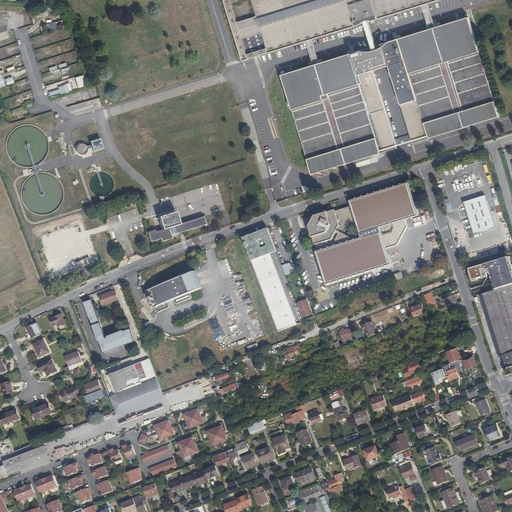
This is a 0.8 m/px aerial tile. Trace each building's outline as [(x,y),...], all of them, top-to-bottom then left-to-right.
[(231,0),(228,1),(246,61),(277,52),(309,42),(314,41),(353,29),(368,24),(372,23),(425,6),(430,5),(445,0),(231,0)] [(427,12),(433,30),(438,29),(432,11),(430,5),(425,6),(427,12)] [(433,30),(384,45),(390,67),(399,94),(412,90),(425,130),(411,135),(414,144),(431,139),(430,135),(460,126),(461,130),(462,131),(470,128),(470,127),(468,123),(472,122),(500,113),(481,51),(484,50),(482,44),(479,45),(471,18),(438,29),(433,30)] [(41,32),(56,29),(55,23),(40,26),(41,32)] [(374,29),(372,23),(368,24),(370,30),(375,48),(379,47),(374,29)] [(311,48),(316,66),(321,65),(315,47),(314,41),(309,42),(311,48)] [(376,72),(390,67),(384,45),(379,47),(375,48),(369,50),(376,72)] [(376,72),(369,50),(321,65),(316,66),(284,76),(292,103),(289,103),(291,110),(294,109),(313,171),(344,162),(345,166),(345,167),(352,164),(352,163),(351,160),(380,151),(381,154),(397,149),(374,72),(376,72)] [(0,75),(0,86),(16,82),(13,72),(0,75)] [(78,88),(85,86),(82,76),(75,78),(78,88)] [(58,90),(48,92),(49,97),(76,90),(73,79),(56,83),(58,90)] [(27,80),(0,87),(0,93),(5,108),(12,106),(9,98),(13,97),(13,95),(17,94),(19,101),(25,99),(25,101),(29,99),(28,96),(31,95),(27,80)] [(399,94),(411,135),(425,130),(412,90),(399,94)] [(501,117),(500,113),(472,122),(473,126),(501,117)] [(431,139),(461,130),(460,126),(430,135),(431,139)] [(99,134),(74,142),(78,160),(105,152),(99,134)] [(352,163),(381,154),(380,151),(351,160),(352,163)] [(314,175),(345,166),(344,162),(313,171),(314,175)] [(102,172),(98,172),(94,174),(91,176),(89,180),(88,183),(89,187),(90,191),(93,194),(96,196),(100,197),(104,197),(107,195),(110,193),(112,189),(113,185),(113,182),(111,178),(109,175),(106,173),(102,172)] [(362,232),(393,223),(406,219),(418,215),(408,183),(396,186),(352,199),(362,232)] [(486,197),(465,202),(474,235),(495,229),(486,197)] [(309,226),(314,242),(332,237),(339,223),(335,208),(314,215),(309,226)] [(162,229),(155,232),(157,240),(161,239),(161,242),(172,239),(171,235),(192,229),(190,222),(181,224),(176,211),(158,216),(162,229)] [(205,217),(190,222),(192,229),(207,224),(205,217)] [(406,219),(393,223),(395,227),(392,232),(382,235),(386,247),(398,245),(408,226),(406,219)] [(270,251),(276,249),(267,226),(261,228),(270,251)] [(261,228),(243,235),(278,330),(296,323),(269,252),(270,251),(261,228)] [(151,242),(157,240),(155,232),(154,231),(148,232),(151,242)] [(326,284),(391,264),(386,247),(382,235),(381,231),(317,251),(326,284)] [(282,265),(285,272),(293,269),(290,262),(282,265)] [(193,268),(174,275),(182,298),(189,295),(191,292),(190,289),(200,286),(193,268)] [(177,300),(182,298),(174,275),(156,282),(155,280),(153,281),(150,282),(147,284),(146,285),(145,288),(145,290),(145,293),(145,295),(146,297),(147,300),(156,309),(169,304),(168,300),(167,298),(173,296),(174,299),(175,300),(177,300)] [(511,281),(510,275),(480,284),(503,356),(506,368),(511,365),(511,281)] [(105,305),(119,300),(115,291),(101,297),(105,305)] [(432,304),(433,303),(434,302),(431,294),(425,296),(429,306),(431,305),(432,305),(432,304)] [(454,296),(443,300),(444,302),(445,305),(446,306),(457,302),(454,296)] [(304,317),(314,313),(308,298),(298,302),(300,307),(298,308),(300,313),(302,313),(304,317)] [(102,330),(98,318),(91,300),(84,303),(90,319),(91,319),(93,326),(94,326),(96,331),(94,332),(98,340),(100,339),(102,345),(104,344),(106,350),(119,345),(118,344),(125,342),(125,343),(128,342),(127,341),(133,338),(130,328),(123,331),(123,329),(107,335),(108,337),(105,338),(103,332),(100,333),(100,331),(102,330)] [(420,305),(411,308),(415,317),(423,314),(420,305)] [(63,315),(51,320),(54,328),(59,326),(60,328),(67,325),(63,315)] [(42,332),(36,321),(25,326),(31,338),(42,332)] [(366,330),(369,337),(377,333),(372,321),(362,325),(364,331),(366,330)] [(351,338),(354,336),(351,329),(348,330),(347,329),(343,330),(343,329),(341,330),(341,331),(340,332),(344,342),(351,339),(351,338)] [(51,352),(44,339),(35,344),(41,356),(51,352)] [(290,355),(291,359),(301,355),(298,346),(288,350),(290,355)] [(448,355),(451,363),(453,362),(457,361),(456,360),(460,358),(456,349),(447,352),(448,355)] [(80,353),(66,358),(70,368),(76,365),(83,363),(80,353)] [(52,357),(36,364),(40,372),(44,370),(47,375),(58,370),(52,357)] [(108,374),(117,394),(158,377),(149,357),(141,360),(142,364),(146,374),(140,377),(136,367),(134,363),(108,374)] [(473,357),(464,360),(468,369),(476,365),(473,357)] [(462,371),(468,369),(464,360),(463,358),(458,360),(462,371)] [(270,366),(267,367),(270,376),(282,371),(279,361),(270,365),(270,366)] [(418,361),(408,365),(409,369),(403,371),(405,376),(421,370),(418,361)] [(455,368),(453,362),(451,363),(449,364),(443,366),(447,376),(454,374),(452,369),(455,368)] [(142,364),(136,367),(140,377),(146,374),(142,364)] [(444,372),(433,377),(434,381),(446,377),(444,372)] [(213,378),(217,388),(221,386),(220,384),(229,381),(228,379),(231,377),(229,373),(218,377),(217,376),(213,378)] [(242,381),(239,374),(236,374),(240,386),(245,384),(243,381),(242,381)] [(260,376),(245,382),(246,386),(260,380),(260,378),(260,376)] [(117,394),(110,397),(116,413),(163,394),(163,392),(158,377),(117,394)] [(417,381),(416,377),(410,379),(413,386),(423,382),(422,379),(421,379),(417,381)] [(99,379),(85,385),(89,394),(103,389),(99,379)] [(13,391),(10,381),(2,383),(5,394),(13,391)] [(402,392),(409,389),(408,389),(405,381),(388,388),(382,390),(384,395),(384,396),(387,395),(388,398),(394,395),(392,392),(400,389),(402,392)] [(165,397),(189,387),(187,383),(163,392),(165,397)] [(225,394),(228,393),(228,392),(239,388),(237,383),(224,389),(224,391),(219,393),(217,388),(213,389),(215,395),(216,397),(219,396),(225,394)] [(76,393),(80,392),(77,385),(62,391),(66,402),(77,397),(76,393)] [(432,389),(437,402),(441,400),(436,387),(432,389)] [(105,397),(103,389),(89,394),(85,396),(88,404),(105,397)] [(422,390),(413,394),(415,402),(422,400),(425,399),(422,390)] [(165,399),(163,394),(116,413),(125,414),(165,399)] [(227,403),(223,395),(219,396),(216,397),(220,406),(227,403)] [(377,409),(387,405),(384,396),(384,395),(373,399),(377,409)] [(411,395),(396,401),(401,412),(415,406),(411,395)] [(486,398),(475,403),(477,406),(481,415),(491,411),(486,398)] [(320,399),(305,404),(307,408),(321,403),(320,399)] [(338,402),(332,404),(334,409),(336,414),(339,421),(350,417),(349,412),(348,413),(346,409),(344,409),(343,406),(340,407),(338,402)] [(48,404),(33,410),(36,418),(52,412),(48,404)] [(304,413),(307,412),(304,404),(300,406),(302,411),(293,415),(292,413),(285,416),(288,425),(296,423),(295,420),(302,417),(303,420),(307,418),(304,413)] [(197,407),(182,412),(188,428),(203,422),(197,407)] [(16,409),(0,415),(0,416),(0,418),(3,424),(20,417),(16,409)] [(367,410),(354,415),(358,425),(371,420),(367,410)] [(461,423),(456,411),(447,414),(452,427),(461,423)] [(491,411),(481,415),(483,420),(493,416),(491,411)] [(321,413),(309,417),(312,424),(323,419),(321,413)] [(168,418),(153,424),(159,439),(174,434),(168,418)] [(256,432),(266,427),(264,423),(254,427),(256,432)] [(226,438),(221,425),(207,430),(213,444),(226,438)] [(501,436),(496,425),(484,429),(488,440),(495,437),(495,438),(501,436)] [(427,434),(424,426),(415,429),(419,438),(427,434)] [(304,444),(312,441),(307,428),(296,432),(298,436),(300,435),(304,444)] [(146,435),(140,433),(137,440),(143,443),(146,435)] [(395,450),(397,454),(410,449),(411,449),(405,434),(398,436),(400,441),(391,444),(394,451),(395,450)] [(285,435),(274,439),(278,452),(285,449),(290,448),(285,435)] [(475,435),(456,442),(460,450),(469,447),(469,448),(479,444),(475,435)] [(178,442),(183,456),(198,450),(192,436),(178,442)] [(135,454),(131,444),(126,445),(125,443),(122,444),(126,457),(135,454)] [(249,451),(246,443),(238,446),(241,454),(249,451)] [(168,444),(143,453),(144,455),(141,456),(144,462),(170,451),(168,444)] [(73,445),(58,448),(58,452),(53,453),(55,458),(75,453),(73,445)] [(50,459),(45,446),(4,462),(5,466),(0,467),(0,478),(20,471),(50,459)] [(376,446),(364,451),(368,460),(372,459),(380,456),(376,446)] [(123,459),(119,448),(113,450),(112,448),(109,449),(114,462),(123,459)] [(270,448),(258,453),(262,463),(274,458),(270,448)] [(426,451),(432,466),(443,461),(440,456),(439,456),(438,454),(435,448),(426,451)] [(234,458),(239,456),(237,451),(231,454),(230,452),(231,452),(231,449),(225,451),(229,461),(230,464),(234,463),(233,460),(234,459),(234,458)] [(226,462),(229,461),(225,451),(220,453),(221,458),(217,459),(219,464),(223,463),(226,462)] [(100,453),(88,458),(88,462),(92,461),(94,465),(103,461),(100,453)] [(253,455),(243,459),(247,469),(257,465),(253,455)] [(357,455),(344,460),(348,470),(361,465),(357,455)] [(511,456),(499,462),(501,466),(506,464),(506,465),(509,472),(511,470),(511,456)] [(50,459),(20,471),(21,473),(37,467),(51,461),(50,459)] [(174,459),(150,468),(152,475),(177,466),(174,459)] [(78,462),(66,466),(69,475),(79,471),(77,466),(79,465),(78,462)] [(411,465),(401,469),(405,479),(410,477),(412,481),(417,479),(411,465)] [(105,466),(92,471),(94,475),(97,474),(99,478),(108,474),(105,466)] [(129,470),(133,482),(144,478),(141,470),(142,470),(141,466),(129,470)] [(211,473),(207,474),(209,479),(219,475),(216,466),(211,467),(213,471),(210,471),(211,473)] [(448,481),(442,467),(431,471),(437,486),(448,481)] [(311,468),(296,474),(300,483),(315,478),(311,468)] [(490,481),(486,468),(477,471),(480,479),(479,480),(481,484),(490,481)] [(197,485),(210,481),(209,479),(207,474),(206,471),(194,475),(197,484),(197,485)] [(336,480),(322,485),(324,491),(346,482),(342,473),(335,475),(336,480)] [(83,474),(71,479),(74,488),(84,484),(82,480),(85,479),(83,474)] [(58,485),(53,475),(37,482),(40,492),(43,491),(43,492),(55,488),(55,486),(58,485)] [(192,486),(197,484),(194,475),(181,480),(184,488),(191,485),(192,486)] [(295,486),(291,477),(282,481),(285,490),(295,486)] [(113,490),(109,479),(97,483),(98,488),(100,487),(104,494),(113,490)] [(178,490),(184,488),(181,480),(170,484),(172,491),(173,493),(178,491),(178,490)] [(14,490),(18,500),(20,499),(21,501),(33,496),(33,495),(36,494),(32,484),(14,490)] [(155,484),(144,488),(147,497),(152,495),(153,495),(154,496),(159,494),(155,484)] [(139,489),(142,488),(141,485),(130,489),(132,493),(137,491),(139,489)] [(342,485),(329,490),(330,495),(344,490),(342,485)] [(79,490),(84,502),(94,498),(90,491),(92,490),(90,486),(79,490)] [(405,490),(404,487),(400,488),(399,486),(394,488),(391,490),(387,491),(390,498),(393,497),(397,495),(398,496),(402,495),(405,503),(410,501),(408,496),(405,490)] [(268,502),(262,487),(253,491),(259,505),(268,502)] [(412,487),(405,490),(408,496),(415,494),(412,487)] [(334,511),(327,492),(324,493),(324,492),(321,493),(319,488),(301,495),(289,500),(292,507),(317,497),(323,511),(334,511)] [(459,504),(452,489),(442,493),(448,509),(459,504)] [(0,494),(0,505),(6,504),(4,501),(8,499),(6,495),(11,493),(10,491),(5,493),(5,492),(0,494)] [(248,495),(237,499),(238,500),(241,508),(252,504),(248,495)] [(487,499),(482,500),(485,508),(484,508),(484,511),(494,511),(498,510),(493,496),(487,499)] [(56,511),(65,509),(61,498),(49,502),(50,506),(52,506),(54,511),(56,511)] [(109,498),(100,502),(103,510),(115,505),(114,502),(111,503),(109,498)] [(132,511),(138,510),(135,502),(134,499),(120,504),(123,511),(129,511),(130,511),(132,511)] [(142,500),(135,502),(138,510),(138,511),(142,511),(147,510),(142,500)] [(241,508),(238,500),(224,506),(226,511),(236,511),(242,510),(241,508)] [(316,502),(306,506),(306,507),(308,511),(312,511),(319,509),(316,502)] [(94,511),(97,511),(94,503),(92,504),(94,506),(83,510),(83,511),(94,511)]
